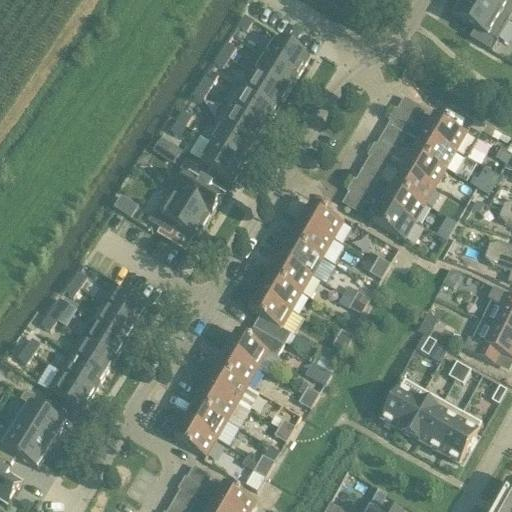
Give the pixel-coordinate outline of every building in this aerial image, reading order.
[(472,0),(465,0),(454,18),(476,31),(470,41),(492,54),(498,44),(497,44),(510,23),(472,0)] [(511,0),(472,0),(510,23),(511,19),(511,0)] [(237,27),(245,33),(252,23),(243,17),(237,27)] [(295,27),(289,37),(297,42),(303,31),(295,27)] [(299,78),(310,60),(278,40),(267,58),(299,78)] [(226,43),(220,53),(228,58),(235,48),(226,43)] [(228,58),(220,53),(213,63),(222,68),(228,58)] [(267,58),(256,75),(289,95),(294,87),(299,78),(267,58)] [(256,75),(245,93),(278,113),(283,104),(289,95),(256,75)] [(204,77),(198,87),(206,93),(213,83),(204,77)] [(206,93),(198,87),(191,97),(200,103),(206,93)] [(245,93),(235,110),(267,130),(278,113),(245,93)] [(235,110),(224,127),(256,148),(267,130),(235,110)] [(402,115),(394,110),(388,122),(395,127),(402,115)] [(182,112),(176,122),(184,127),(191,117),(182,112)] [(409,119),(402,115),(395,127),(403,131),(409,119)] [(424,137),(455,154),(465,136),(435,118),(424,137)] [(184,127),(176,122),(169,132),(178,137),(184,127)] [(224,127),(213,145),(246,165),(256,148),(224,127)] [(424,137),(414,154),(445,172),(455,154),(424,137)] [(175,164),(183,151),(164,138),(155,151),(175,164)] [(213,145),(202,163),(234,183),(246,165),(213,145)] [(374,146),(367,158),(374,162),(381,150),(374,146)] [(381,150),(374,162),(382,166),(389,154),(381,150)] [(511,154),(506,151),(499,162),(507,166),(511,157),(511,154)] [(445,172),(414,154),(404,171),(435,189),(445,172)] [(177,199),(211,220),(224,199),(203,186),(209,177),(187,163),(181,172),(190,178),(177,199)] [(404,171),(394,189),(425,207),(435,189),(404,171)] [(473,180),(470,186),(472,188),(473,189),(477,191),(481,185),(473,180)] [(360,186),(353,181),(346,192),(354,197),(360,186)] [(368,190),(360,186),(354,197),(362,201),(368,190)] [(425,207),(394,189),(384,206),(414,224),(425,207)] [(135,218),(141,206),(122,197),(116,209),(135,218)] [(177,199),(164,220),(155,214),(149,224),(171,237),(177,228),(198,241),(211,220),(177,199)] [(511,204),(504,206),(501,213),(511,216),(511,204)] [(414,224),(384,206),(373,224),(404,242),(414,224)] [(301,225),(332,243),(342,225),(311,207),(301,225)] [(511,216),(501,213),(499,219),(506,228),(511,229),(511,216)] [(142,240),(142,218),(118,219),(118,240),(142,240)] [(301,225),(291,243),(322,261),(332,243),(301,225)] [(291,243),(281,260),(312,278),(322,261),(291,243)] [(490,247),(487,254),(511,262),(511,248),(500,245),(490,247)] [(511,262),(487,254),(485,260),(491,268),(511,275),(508,284),(511,286),(511,262)] [(378,259),(373,267),(386,274),(390,266),(378,259)] [(281,260),(271,277),(302,295),(312,278),(281,260)] [(386,274),(373,267),(369,275),(381,282),(386,274)] [(69,284),(78,289),(84,280),(76,274),(69,284)] [(271,277),(261,295),(291,313),(302,295),(271,277)] [(78,289),(69,284),(62,294),(71,299),(78,289)] [(488,301),(492,303),(483,323),(511,337),(511,299),(493,290),(488,301)] [(138,327),(149,308),(122,292),(111,310),(138,327)] [(353,302),(366,309),(370,302),(358,294),(353,302)] [(291,313),(261,295),(250,313),(260,319),(254,330),(283,348),(291,335),(282,330),(291,313)] [(366,309),(353,302),(348,310),(361,317),(366,309)] [(46,317),(54,323),(61,313),(53,307),(46,317)] [(111,310),(100,327),(127,344),(138,327),(111,310)] [(421,332),(430,336),(439,319),(429,314),(421,332)] [(54,323),(46,317),(39,327),(48,333),(54,323)] [(511,337),(483,323),(473,343),(468,341),(463,352),(493,367),(498,356),(511,362),(511,337)] [(100,327),(89,344),(117,361),(127,344),(100,327)] [(237,335),(227,353),(258,371),(268,353),(277,358),(283,348),(254,330),(247,341),(237,335)] [(336,339),(349,347),(353,339),(341,332),(336,339)] [(296,338),(290,349),(306,358),(311,348),(296,338)] [(349,347),(336,339),(332,348),(344,355),(349,347)] [(23,351),(31,357),(38,347),(30,341),(23,351)] [(437,345),(429,341),(421,355),(429,359),(437,345)] [(89,344),(79,362),(106,379),(111,370),(117,361),(89,344)] [(31,357),(23,351),(16,361),(24,367),(31,357)] [(258,371),(227,353),(216,371),(247,389),(258,371)] [(79,362),(68,379),(95,396),(101,387),(106,379),(79,362)] [(457,364),(450,378),(457,382),(464,368),(457,364)] [(313,366),(306,378),(324,389),(331,377),(313,366)] [(49,390),(60,372),(50,367),(40,385),(49,390)] [(464,368),(457,382),(464,386),(471,372),(464,368)] [(216,371),(206,389),(237,407),(247,389),(216,371)] [(68,379),(57,397),(84,414),(95,396),(68,379)] [(425,394),(405,382),(397,397),(395,396),(390,406),(391,407),(381,425),(402,436),(425,394)] [(206,389),(196,407),(227,424),(237,407),(206,389)] [(500,389),(492,403),(499,407),(507,393),(500,389)] [(303,397),(315,405),(319,398),(307,391),(303,397)] [(17,429),(51,451),(64,429),(43,416),(49,407),(27,393),(21,403),(30,409),(17,429)] [(425,394),(402,436),(421,447),(444,404),(425,394)] [(315,405),(303,397),(298,406),(310,413),(315,405)] [(444,404),(421,447),(439,457),(463,415),(444,404)] [(196,407),(186,424),(217,442),(227,424),(196,407)] [(463,415),(439,457),(459,468),(469,450),(471,451),(477,442),(474,440),(482,426),(463,415)] [(217,442),(186,424),(175,443),(206,460),(217,442)] [(282,424),(278,431),(290,438),(294,431),(282,424)] [(51,451),(17,429),(4,450),(0,447),(0,461),(6,465),(11,468),(17,459),(38,472),(50,452),(51,451)] [(290,438),(278,431),(273,439),(285,446),(290,438)] [(258,466),(270,473),(274,466),(262,459),(258,466)] [(0,461),(0,504),(8,509),(21,487),(0,474),(6,465),(0,461)] [(270,473),(258,466),(252,475),(265,482),(270,473)] [(192,484),(184,480),(177,491),(185,496),(192,484)] [(199,489),(192,484),(185,496),(193,500),(199,489)] [(494,511),(496,511),(511,511),(511,486),(509,485),(494,511)] [(223,488),(213,506),(223,511),(251,511),(255,506),(223,488)]
